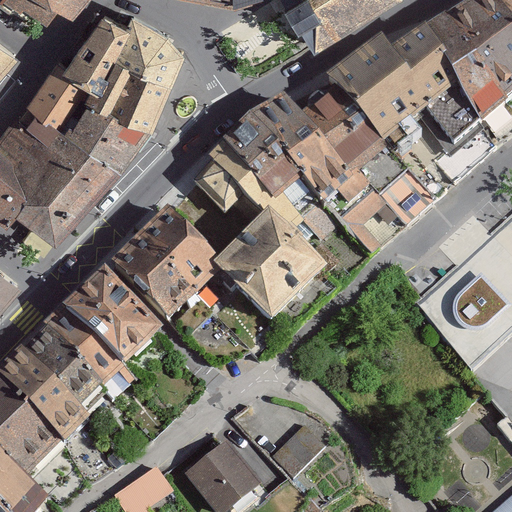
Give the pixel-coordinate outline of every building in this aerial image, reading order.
[(43,0),(72,17),(83,0),(43,0)] [(282,0),(313,50),(394,0),(282,0)] [(511,98),(511,29),(488,0),(478,0),(423,31),(456,88),(478,128),(511,98)] [(511,0),(488,0),(511,29),(511,0)] [(131,28),(99,8),(61,71),(80,81),(93,88),(113,51),(131,28)] [(134,17),(131,28),(113,51),(133,62),(173,81),(183,54),(165,33),(134,17)] [(456,88),(423,31),(387,54),(380,41),(325,82),(334,94),(380,148),(425,113),(456,88)] [(0,71),(4,66),(14,58),(0,46),(0,71)] [(133,62),(113,51),(93,88),(80,81),(73,95),(80,99),(83,94),(109,108),(133,62)] [(173,81),(133,62),(109,108),(143,132),(173,81)] [(80,81),(61,71),(53,69),(27,107),(35,111),(53,125),(73,95),(80,81)] [(454,150),(478,128),(456,88),(425,113),(454,150)] [(59,135),(110,173),(143,132),(109,108),(83,94),(80,99),(59,135)] [(380,148),(334,94),(298,120),(347,182),(356,175),(385,153),(380,148)] [(511,132),(511,98),(478,128),(491,149),(511,132)] [(298,120),(284,102),(247,121),(298,182),(316,204),(321,209),(336,196),(349,185),(347,182),(298,120)] [(14,118),(0,136),(0,149),(13,160),(24,197),(9,215),(22,224),(53,248),(110,173),(59,135),(53,125),(35,111),(24,126),(14,118)] [(491,149),(478,128),(454,150),(425,113),(380,148),(385,153),(406,173),(435,202),(491,149)] [(298,182),(247,121),(221,148),(271,207),(277,202),(298,182)] [(271,207),(221,148),(207,164),(211,168),(243,202),(262,222),(267,217),(287,237),(300,225),(296,221),(277,202),(271,207)] [(9,215),(24,197),(13,160),(0,149),(0,222),(2,224),(9,215)] [(377,199),(406,173),(385,153),(356,175),(368,189),(372,194),(377,199)] [(243,202),(211,168),(190,189),(223,221),(243,202)] [(406,231),(435,202),(406,173),(377,199),(385,208),(406,231)] [(349,185),(336,196),(347,208),(368,189),(356,175),(347,182),(349,185)] [(337,225),(372,194),(368,189),(347,208),(336,196),(321,209),(337,225)] [(377,199),(372,194),(337,225),(341,230),(370,260),(381,250),(363,231),(385,208),(377,199)] [(321,209),(316,204),(296,221),(300,225),(321,247),(341,230),(337,225),(321,209)] [(209,273),(216,267),(164,213),(105,269),(166,333),(219,283),(209,273)] [(287,237),(267,217),(262,222),(216,267),(209,273),(219,283),(268,333),(325,277),(309,260),(287,237)] [(53,248),(22,224),(12,237),(40,259),(53,248)] [(338,266),(321,247),(309,260),(325,277),(338,266)] [(0,307),(18,287),(0,273),(0,307)] [(103,276),(60,315),(120,372),(159,338),(103,276)] [(479,339),(488,335),(507,316),(481,287),(460,307),(456,318),(459,330),(467,338),(479,339)] [(60,315),(41,334),(99,393),(120,372),(60,315)] [(41,334),(19,357),(77,415),(99,393),(41,334)] [(19,357),(0,375),(0,388),(59,448),(61,451),(87,426),(77,415),(19,357)] [(0,388),(0,464),(23,485),(59,448),(0,388)] [(324,450),(303,429),(270,462),(292,483),(324,450)] [(232,511),(259,491),(225,448),(184,480),(209,511),(232,511)] [(105,464),(114,474),(126,463),(117,453),(105,464)] [(0,464),(0,511),(35,511),(43,503),(23,485),(0,464)] [(155,474),(112,501),(119,511),(146,511),(170,497),(155,474)] [(511,511),(511,498),(496,511),(511,511)]
